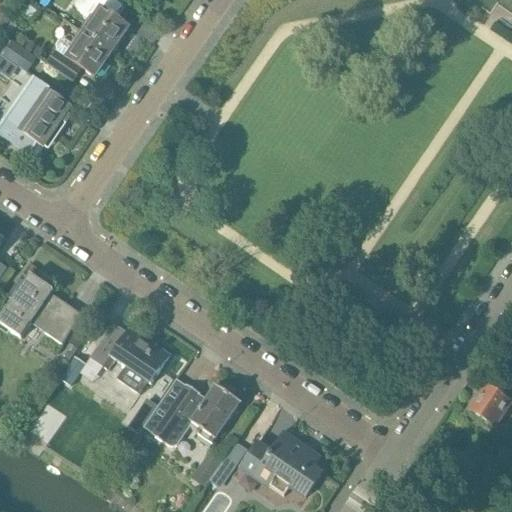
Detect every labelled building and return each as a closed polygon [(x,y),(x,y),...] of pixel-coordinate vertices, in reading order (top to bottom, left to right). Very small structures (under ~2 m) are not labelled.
[(92,25),(84,36),(112,55),(129,30),(114,20),(123,7),(126,10),(127,9),(114,0),(79,0),(72,11),(92,25)] [(0,14),(0,36),(10,22),(0,14)] [(0,43),(0,57),(3,59),(27,75),(36,61),(13,45),(17,39),(7,33),(0,43)] [(72,83),(82,70),(95,79),(112,55),(84,36),(76,49),(66,41),(60,43),(57,47),(58,53),(48,67),(72,83)] [(2,99),(0,101),(0,136),(27,155),(36,161),(44,150),(44,151),(54,136),(57,138),(71,118),(68,116),(72,111),(59,103),(62,98),(36,81),(27,95),(17,109),(2,99)] [(0,326),(21,341),(33,322),(48,332),(45,335),(63,347),(83,317),(66,306),(63,309),(49,299),(53,293),(30,276),(25,284),(20,281),(8,298),(13,302),(0,321),(0,326)] [(112,330),(91,361),(107,373),(114,362),(126,369),(116,382),(140,398),(149,385),(151,387),(170,359),(130,331),(124,338),(112,330)] [(470,414),(479,420),(494,431),(504,416),(499,412),(506,402),(494,394),(508,373),(499,366),(480,394),(483,396),(470,414)] [(193,426),(202,433),(199,437),(213,446),(241,406),(217,389),(208,403),(199,397),(200,396),(189,388),(189,389),(175,410),(164,402),(145,430),(155,437),(154,438),(175,453),(178,448),(193,426)] [(270,489),(275,482),(289,491),(290,489),(306,501),(309,496),(310,497),(313,491),(312,491),(323,477),(314,470),(318,465),(312,461),(313,460),(294,446),(292,447),(282,440),(271,455),(257,446),(241,469),(270,489)] [(237,445),(226,459),(237,466),(247,452),(237,445)]
